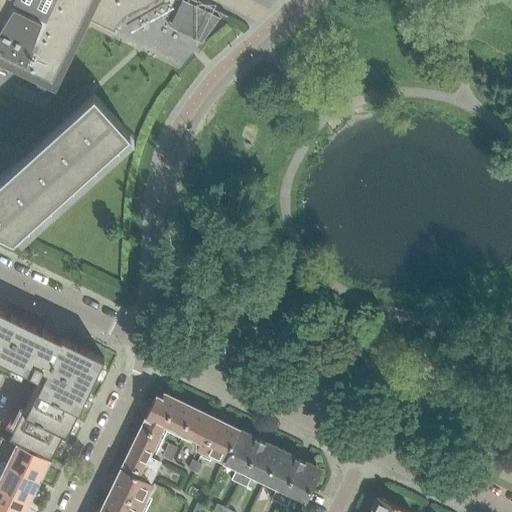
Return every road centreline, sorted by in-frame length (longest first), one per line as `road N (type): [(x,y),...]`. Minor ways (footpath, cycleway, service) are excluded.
road 1 (residential): [(148,342),(367,447)]
road 2 (residential): [(69,511),(148,342)]
road 3 (residential): [(0,273),(148,342)]
road 4 (residential): [(367,447),(497,511)]
